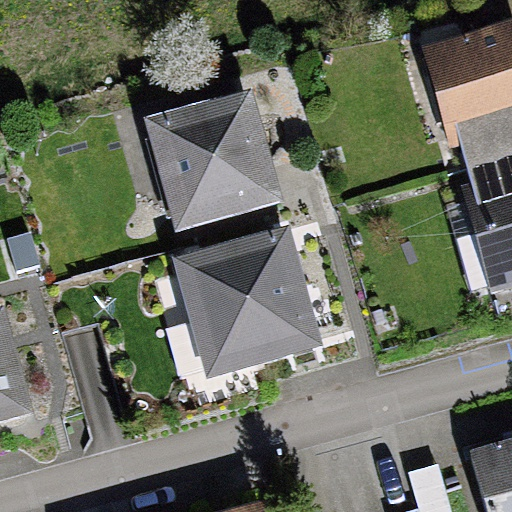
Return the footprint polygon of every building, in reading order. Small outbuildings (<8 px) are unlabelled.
[(459,141),(467,169),(475,198),(473,199),(475,204),(484,201),(492,230),(483,233),(499,290),(511,286),(511,47),(509,38),(434,59),(457,142),(459,141)] [(242,110),(160,133),(184,222),(194,219),(201,245),(264,227),(257,200),(265,197),(242,110)] [(207,268),(188,273),(214,369),(306,344),(280,249),(271,251),(264,227),(201,245),(207,268)] [(0,419),(20,413),(0,344),(0,419)] [(511,511),(511,445),(506,447),(470,458),(485,511),(511,511)]
